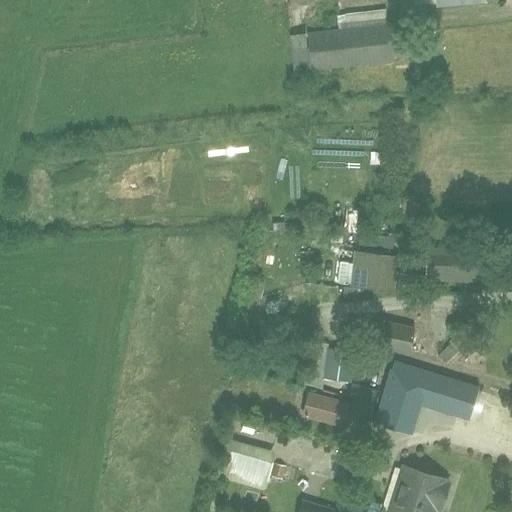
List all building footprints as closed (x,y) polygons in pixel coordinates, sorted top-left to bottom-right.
[(350,22),(390,21),(389,13),(350,14),(350,22)] [(311,70),(312,70),(394,61),(389,24),(308,32),(308,33),(311,70)] [(330,163),(377,164),(377,146),(330,146),(330,163)] [(426,277),(477,277),(477,253),(425,253),(426,277)] [(391,293),(394,259),(356,256),(355,269),(362,269),(360,290),(391,293)] [(398,288),(412,288),(413,262),(399,261),(398,288)] [(408,354),(414,329),(380,320),(374,346),(408,354)] [(319,367),(325,368),(324,379),(349,383),(354,352),(328,349),(327,356),(321,355),(319,367)] [(469,419),(479,388),(394,361),(375,423),(406,433),(416,402),(469,419)] [(375,405),(379,392),(352,384),(348,397),(375,405)] [(347,428),(353,405),(309,393),(303,416),(347,428)] [(271,462),(224,448),(216,475),(264,489),(271,462)] [(435,511),(445,480),(402,467),(388,511),(435,511)]
